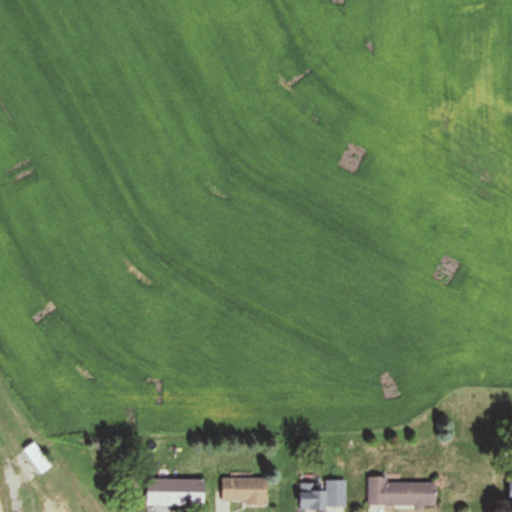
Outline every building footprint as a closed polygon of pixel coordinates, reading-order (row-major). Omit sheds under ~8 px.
[(41,474),(51,466),(33,443),(22,451),(41,474)] [(266,480),(221,479),(221,504),(265,504),(266,480)] [(203,481),(146,481),(146,507),(203,507),(203,481)] [(368,481),(368,507),(436,507),(436,481),(368,481)] [(345,482),(299,482),(299,510),(345,510),(345,482)]
